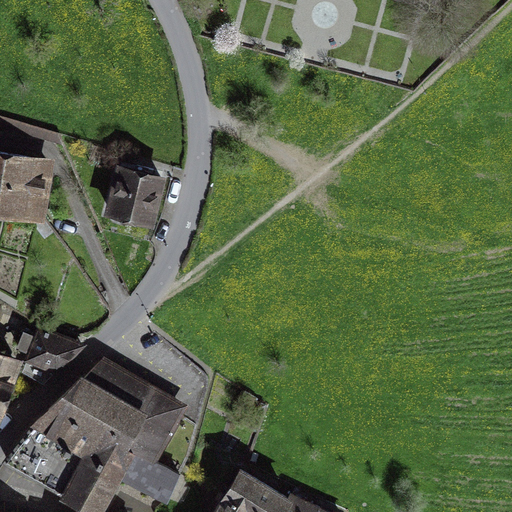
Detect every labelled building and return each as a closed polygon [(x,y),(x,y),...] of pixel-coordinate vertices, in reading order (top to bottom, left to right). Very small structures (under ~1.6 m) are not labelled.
[(0,209),(45,218),(55,153),(0,143),(0,209)] [(117,156),(104,210),(154,221),(167,171),(117,156)] [(47,381),(87,340),(38,322),(35,331),(23,327),(16,345),(28,349),(24,357),(26,358),(22,369),(47,381)] [(0,417),(24,353),(0,343),(0,417)] [(158,459),(189,402),(105,353),(88,370),(81,366),(30,417),(33,419),(1,455),(99,508),(120,471),(168,499),(181,467),(158,459)] [(280,511),(293,490),(238,460),(209,511),(280,511)] [(340,511),(295,487),(293,490),(280,511),(340,511)]
